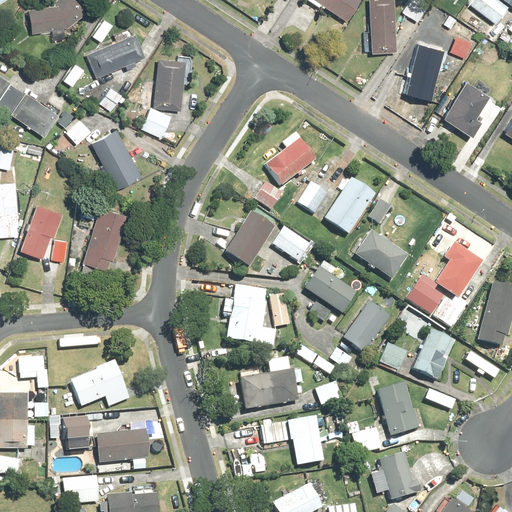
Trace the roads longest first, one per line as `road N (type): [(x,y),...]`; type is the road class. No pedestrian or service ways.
road 1 (residential): [(266,60),(511,222)]
road 2 (residential): [(266,60),(180,204),(164,262),(162,312)]
road 3 (residential): [(162,312),(214,511)]
road 4 (residential): [(0,327),(162,312)]
